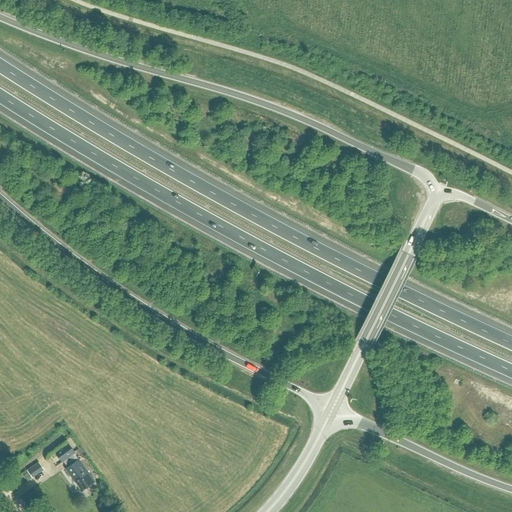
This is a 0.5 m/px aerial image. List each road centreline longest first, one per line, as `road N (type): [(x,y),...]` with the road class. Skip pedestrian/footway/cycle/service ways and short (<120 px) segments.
road 1 (motorway): [(511,344),(137,153),(0,67)]
road 2 (motorway): [(0,95),(278,258),(511,371)]
road 3 (motorway): [(435,195),(423,175),(267,106),(0,17)]
road 4 (motorway): [(0,197),(145,308),(331,409)]
road 5 (primary): [(331,409),(435,195)]
road 6 (motorway): [(331,409),(511,490)]
road 7 (primary): [(267,511),(331,409)]
